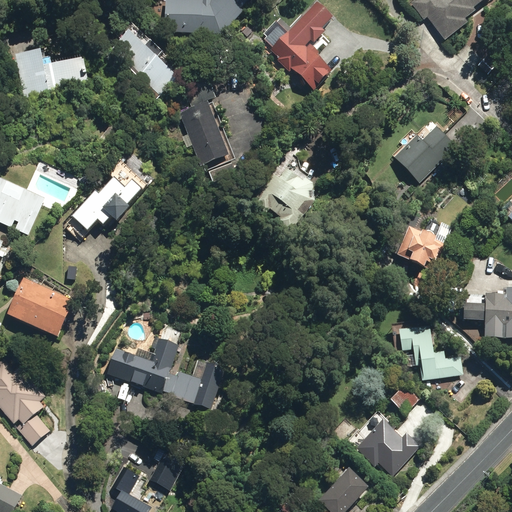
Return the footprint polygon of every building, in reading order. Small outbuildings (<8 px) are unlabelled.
[(167,0),(166,32),(222,36),(244,13),(241,11),(251,0),(203,0),(204,1),(180,0),(167,0)] [(416,0),(410,5),(422,23),(425,20),(442,44),(464,27),(462,24),(472,16),(470,13),(488,0),(416,0)] [(294,70),(313,90),(331,74),(312,55),(315,51),(294,28),(269,52),(290,74),(294,70)] [(136,82),(156,101),(162,94),(164,96),(182,78),(161,57),(167,52),(155,41),(150,46),(134,30),(116,48),(143,75),(136,82)] [(46,50),(17,55),(26,100),(52,95),(51,93),(91,85),(86,60),(54,66),(53,60),(48,61),(46,50)] [(182,84),(192,108),(216,98),(206,74),(182,84)] [(181,115),(203,169),(231,157),(209,104),(181,115)] [(101,140),(110,147),(127,127),(117,119),(101,140)] [(427,120),(391,155),(418,182),(454,147),(427,120)] [(179,147),(182,155),(192,151),(189,143),(179,147)] [(71,220),(87,234),(97,223),(103,229),(110,221),(116,226),(129,212),(127,210),(154,180),(143,169),(146,165),(134,154),(127,162),(124,159),(108,176),(114,182),(99,198),(95,195),(71,220)] [(210,173),(215,185),(238,176),(233,164),(210,173)] [(278,223),(289,233),(315,202),(314,185),(294,169),(276,173),(250,203),(266,214),(270,208),(282,218),(278,223)] [(78,179),(82,184),(88,180),(85,175),(78,179)] [(17,230),(29,236),(46,200),(24,190),(20,201),(3,193),(8,182),(0,178),(0,222),(13,228),(16,222),(20,224),(17,230)] [(437,266),(444,250),(437,246),(439,239),(440,238),(427,231),(426,233),(413,227),(400,256),(427,269),(430,263),(437,266)] [(9,318),(60,341),(76,303),(25,280),(9,318)] [(487,338),(511,339),(511,288),(509,289),(509,296),(489,295),(488,305),(467,305),(466,319),(488,320),(487,338)] [(421,367),(424,382),(465,376),(463,358),(447,360),(446,355),(435,356),(431,329),(400,333),(403,353),(415,351),(417,367),(421,367)] [(109,375),(163,395),(181,347),(160,340),(152,363),(118,350),(109,375)] [(181,373),(173,398),(213,411),(226,369),(208,363),(203,380),(181,373)] [(23,367),(0,380),(0,406),(34,447),(54,431),(41,416),(49,407),(45,402),(50,397),(23,367)] [(393,402),(407,416),(422,401),(408,387),(393,402)] [(442,408),(447,412),(452,406),(447,402),(442,408)] [(381,463),(394,476),(423,448),(410,434),(405,439),(388,422),(360,450),(377,467),(381,463)] [(352,437),(361,445),(368,438),(359,429),(352,437)] [(150,480),(172,493),(189,464),(167,451),(150,480)] [(112,488),(128,498),(142,477),(125,467),(112,488)] [(323,504),(331,511),(350,511),(372,488),(353,471),(323,504)] [(15,511),(24,496),(0,483),(0,511),(15,511)] [(370,495),(380,505),(387,497),(377,488),(370,495)]
